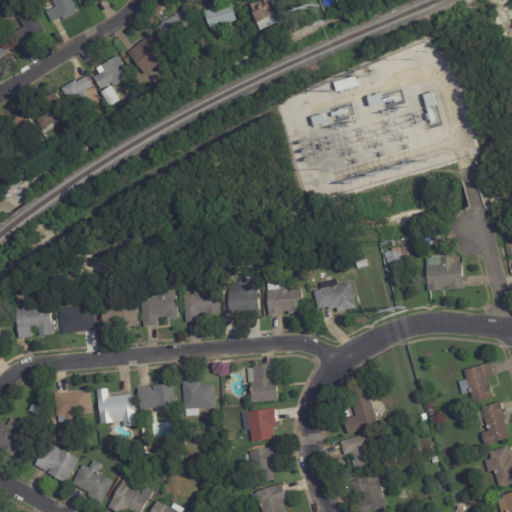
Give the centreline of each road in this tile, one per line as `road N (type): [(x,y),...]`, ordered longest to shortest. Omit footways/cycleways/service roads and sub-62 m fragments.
road 1 (residential): [(511,326),(440,322),(388,333),(332,360),(307,414),(305,450),(323,511)]
road 2 (residential): [(332,360),(275,345),(51,362),(0,381)]
road 3 (residential): [(138,0),(0,100)]
